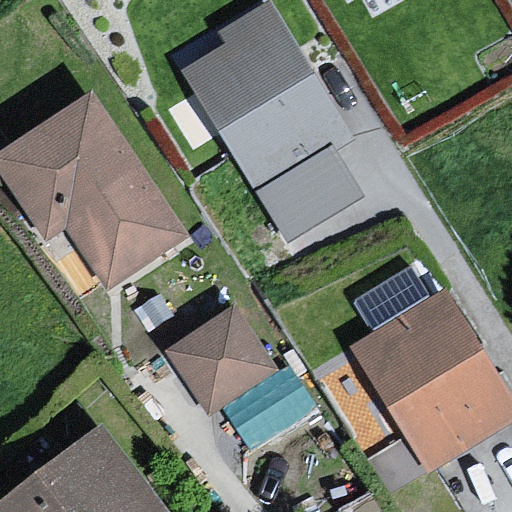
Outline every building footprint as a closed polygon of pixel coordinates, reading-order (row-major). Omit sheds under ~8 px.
[(185,81),(262,203),(355,148),(269,17),(214,44),(221,52),(185,81)] [(68,237),(113,297),(195,246),(98,101),(0,159),(0,178),(50,250),(68,237)] [(412,263),(357,286),(369,314),(424,291),(412,263)] [(511,403),(448,298),(347,359),(427,479),(511,421),(511,403)] [(234,321),(171,360),(209,417),(274,383),(234,321)] [(163,511),(100,436),(0,509),(0,511),(163,511)]
